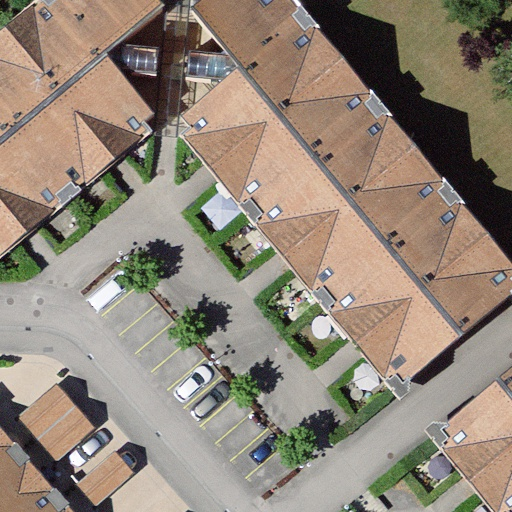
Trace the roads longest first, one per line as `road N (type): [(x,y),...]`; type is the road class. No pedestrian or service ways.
road 1 (unknown): [(231,508),(511,342)]
road 2 (residential): [(0,323),(64,334),(98,353),(234,511)]
